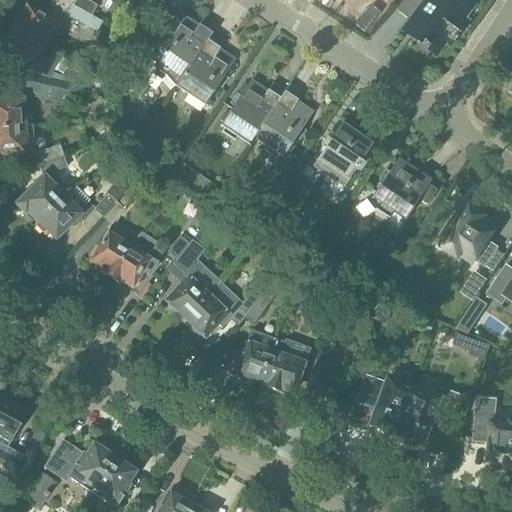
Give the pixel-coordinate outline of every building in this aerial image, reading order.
[(84,0),(75,0),(72,6),(90,16),(96,6),(84,0)] [(426,48),(435,55),(448,39),(451,41),(464,24),(461,22),(473,6),(465,0),(405,0),(396,10),(410,20),(405,26),(416,34),(413,38),(422,45),(422,46),(426,49),(426,48)] [(54,54),(65,58),(66,56),(51,47),(57,37),(55,36),(50,32),(55,23),(42,15),(27,6),(21,16),(18,15),(10,27),(54,54)] [(72,6),(66,17),(96,34),(102,23),(90,16),(72,6)] [(213,33),(214,30),(217,26),(204,17),(201,22),(201,21),(198,26),(182,16),(152,60),(169,71),(166,76),(175,87),(179,82),(183,75),(212,32),(213,33)] [(54,54),(10,27),(4,39),(6,42),(2,50),(30,67),(26,84),(74,94),(74,93),(77,82),(55,73),(65,58),(54,54)] [(155,40),(143,32),(130,52),(133,54),(138,47),(147,52),(155,40)] [(224,41),(213,33),(212,32),(183,75),(179,82),(191,90),(188,94),(205,105),(235,61),(219,50),(222,45),(224,41)] [(256,134),(284,91),(272,83),(269,87),(266,92),(250,81),(221,125),(238,137),(240,133),(252,141),(257,135),(256,134)] [(74,94),(26,84),(24,94),(71,105),(72,101),(82,103),(84,96),(74,93),(74,94)] [(256,134),(257,135),(268,142),(265,146),(282,158),(312,113),(296,103),(299,98),(299,97),(302,93),(289,85),(286,89),(284,91),(256,134)] [(0,127),(32,126),(31,113),(31,110),(22,111),(22,99),(0,100),(0,127)] [(347,182),(369,148),(372,144),(341,124),(316,161),(323,166),(321,169),(322,172),(327,176),(331,175),(333,172),(347,182)] [(32,126),(0,127),(0,156),(26,155),(25,144),(33,144),(32,126)] [(42,163),(63,156),(60,146),(39,153),(42,163)] [(35,223),(68,190),(58,179),(55,172),(67,168),(77,164),(73,154),(63,157),(63,156),(42,163),(46,174),(43,177),(14,205),(31,222),(34,221),(35,223)] [(430,181),(398,159),(388,174),(384,171),(378,181),(382,184),(374,195),(381,200),(377,206),(390,215),(394,209),(406,217),(418,199),(426,205),(436,190),(427,185),(429,183),(430,181)] [(174,178),(187,187),(197,174),(183,165),(174,178)] [(118,204),(116,203),(102,218),(112,226),(125,211),(124,210),(146,185),(139,179),(118,204)] [(54,241),(77,218),(83,223),(94,211),(102,218),(116,203),(124,193),(114,184),(103,197),(104,199),(95,210),(72,186),(68,190),(35,223),(37,223),(36,227),(42,233),(45,232),(54,241)] [(280,195),(286,200),(294,188),(288,184),(280,195)] [(200,209),(210,217),(215,212),(204,204),(200,209)] [(475,261),(485,267),(497,249),(487,242),(496,229),(483,220),(485,217),(465,204),(438,245),(458,258),(460,255),(473,264),(475,261)] [(219,284),(195,262),(212,240),(201,231),(189,245),(177,261),(168,271),(184,285),(167,303),(168,305),(168,308),(174,314),(177,313),(185,320),(212,292),(219,284)] [(109,278),(129,246),(108,233),(90,261),(99,267),(97,270),(109,278)] [(129,246),(109,278),(120,285),(122,282),(132,289),(143,271),(149,275),(162,255),(156,251),(159,245),(141,233),(129,246)] [(177,261),(189,245),(180,237),(167,253),(176,260),(177,261)] [(507,297),(511,299),(511,270),(506,267),(488,295),(502,304),(507,297)] [(263,273),(242,288),(241,289),(241,291),(240,293),(240,295),(241,296),(242,298),(239,303),(219,284),(212,292),(185,320),(192,327),(192,331),(198,337),(201,336),(203,338),(216,324),(221,329),(229,320),(237,327),(244,316),(265,287),(271,278),(263,273)] [(265,287),(244,316),(253,322),(274,292),(265,287)] [(379,301),(372,320),(384,324),(390,306),(379,301)] [(245,378),(246,382),(253,384),(256,382),(257,382),(256,385),(257,385),(275,340),(259,335),(251,332),(246,343),(234,374),(245,378)] [(284,344),(275,340),(257,385),(280,394),(282,389),(293,393),(309,350),(285,341),(284,344)] [(469,353),(485,360),(490,347),(474,341),(472,346),(469,353)] [(392,381),(387,379),(385,384),(366,377),(356,403),(376,410),(370,427),(388,434),(390,428),(399,431),(414,390),(392,381)] [(330,394),(316,385),(306,401),(320,409),(333,418),(343,403),(330,394)] [(414,390),(399,431),(407,434),(405,440),(424,447),(432,425),(440,427),(446,410),(461,416),(467,399),(443,390),(440,399),(414,390)] [(5,397),(0,406),(0,464),(2,466),(1,469),(11,474),(21,456),(6,448),(27,409),(5,397)] [(476,415),(474,442),(491,443),(489,462),(507,464),(507,466),(511,466),(511,423),(511,426),(494,424),(495,417),(476,415)] [(46,433),(36,429),(21,458),(28,461),(34,463),(46,433)] [(90,490),(113,456),(93,443),(85,455),(62,439),(44,466),(65,480),(68,475),(90,490)] [(133,469),(113,456),(90,490),(114,506),(129,484),(125,481),(133,469)] [(34,463),(28,461),(19,478),(26,482),(34,463)] [(42,506),(56,484),(40,474),(31,488),(26,485),(20,493),(26,497),(26,496),(42,506)] [(186,511),(191,504),(170,492),(160,510),(158,509),(156,511),(186,511)]
